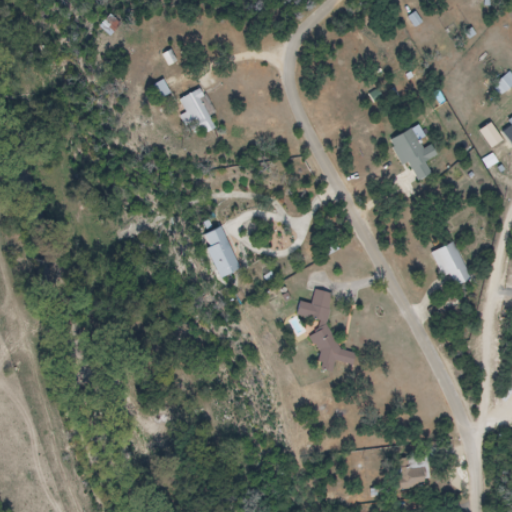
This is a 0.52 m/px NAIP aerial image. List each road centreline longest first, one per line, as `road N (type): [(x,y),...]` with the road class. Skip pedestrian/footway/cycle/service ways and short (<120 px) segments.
road 1 (residential): [(482,511),(476,441),(461,399),(300,93),(300,54),(338,0)]
road 2 (residential): [(475,437),(495,250),(511,202)]
